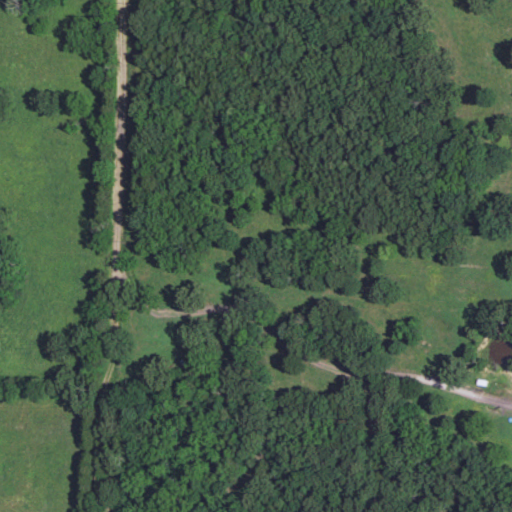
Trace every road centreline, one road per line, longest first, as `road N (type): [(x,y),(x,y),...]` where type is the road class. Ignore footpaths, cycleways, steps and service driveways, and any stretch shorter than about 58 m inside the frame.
road 1 (residential): [(88,511),(110,306),(118,0)]
road 2 (residential): [(110,306),(214,320),(315,361),(511,401)]
